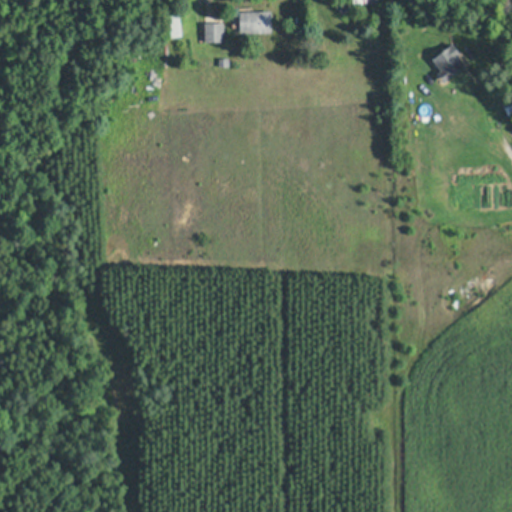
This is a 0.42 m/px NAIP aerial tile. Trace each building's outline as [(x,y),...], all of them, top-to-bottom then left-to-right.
[(272,31),(240,31),(240,10),(271,9),(272,31)] [(182,34),(171,35),(168,11),(180,10),(182,34)] [(225,40),(205,41),(205,22),(224,22),(225,40)] [(466,64),(446,81),(440,73),(444,70),(435,59),(455,43),(462,52),(459,54),(466,64)] [(230,65),(219,65),(219,56),(230,56),(230,65)] [(460,93),(456,98),(449,93),(453,88),(460,93)] [(430,104),(428,110),(419,107),(421,101),(430,104)]
